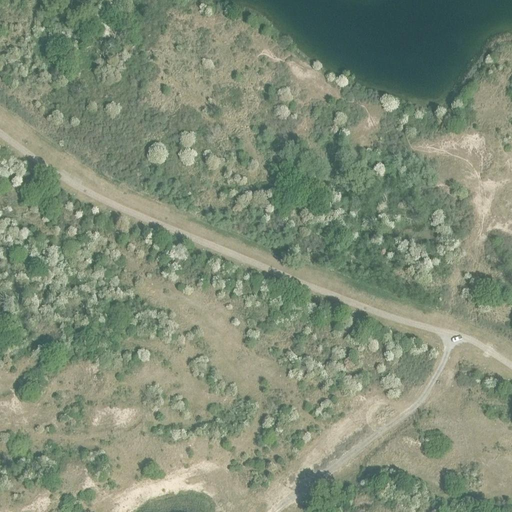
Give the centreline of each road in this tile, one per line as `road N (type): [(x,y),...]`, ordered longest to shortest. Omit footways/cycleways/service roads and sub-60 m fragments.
road 1 (track): [(0,135),(85,192),(387,317),(451,333),(511,366)]
road 2 (track): [(272,511),(417,404),(451,333)]
road 3 (track): [(109,511),(170,479),(201,475),(271,511)]
